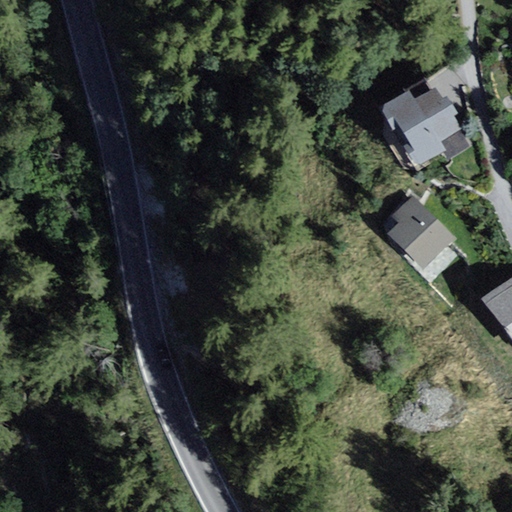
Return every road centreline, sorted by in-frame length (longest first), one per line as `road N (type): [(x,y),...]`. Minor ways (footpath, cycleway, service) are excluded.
road 1 (tertiary): [(76,0),(155,362),(222,511)]
road 2 (residential): [(511,213),(479,129),(464,0)]
